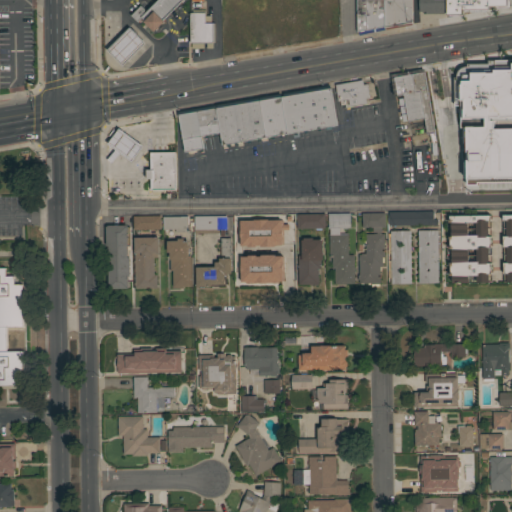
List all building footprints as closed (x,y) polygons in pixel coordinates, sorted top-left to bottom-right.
[(182,0),(162,21),(163,22),(152,32),(142,22),(143,21),(140,18),(136,23),(129,16),(139,6),(143,10),(142,11),(144,13),(156,0),(182,0)] [(384,0),(384,29),(358,34),(358,31),(357,31),(356,0),(384,0)] [(411,0),(411,24),(384,29),(384,0),(411,0)] [(443,0),(443,14),(424,14),(424,12),(417,12),(417,0),(443,0)] [(444,0),(444,13),(460,13),(460,9),(486,9),(486,5),(505,5),(505,0),(444,0)] [(191,14),(191,11),(204,11),(204,24),(212,24),(212,43),(189,43),(189,14),(191,14)] [(511,60),(487,60),(487,63),(466,63),(466,66),(462,66),(459,67),(456,71),(454,74),(454,77),(452,77),(453,105),(458,105),(458,126),(462,126),(462,142),(466,142),(466,157),(463,157),(464,176),(465,176),(465,184),(475,184),(475,182),(511,181),(511,60)] [(422,68),(435,142),(430,143),(428,133),(425,134),(423,118),(406,121),(405,114),(396,116),(392,96),(395,95),(391,73),(422,68)] [(362,80),(363,84),(366,84),(369,97),(365,98),(366,102),(349,105),(348,99),(338,100),(335,84),(362,80)] [(330,87),(336,125),(222,145),(220,132),(201,136),(203,148),(184,151),(178,114),(330,87)] [(132,147),(108,130),(98,145),(121,162),(132,147)] [(175,191),(171,191),(171,189),(150,189),(150,178),(145,178),(145,169),(149,169),(149,152),(175,151),(175,191)] [(433,211),(433,219),(437,219),(437,224),(388,225),(388,211),(433,211)] [(354,254),(354,283),(344,283),(344,284),(336,284),(336,283),(334,283),(334,268),(332,268),(331,257),(329,257),(328,234),(329,234),(329,228),(328,228),(327,213),(350,212),(350,227),(347,227),(348,254),(354,254)] [(361,254),(361,253),(365,253),(365,234),(376,233),(376,232),(372,232),(372,227),(362,227),(362,213),(384,212),(385,227),(381,227),(381,233),(383,233),(384,257),(382,257),(382,266),(380,266),(380,283),(378,283),(379,286),(371,286),(371,283),(359,283),(359,279),(358,279),(358,274),(359,274),(359,254),(361,254)] [(324,213),(325,228),(296,228),(296,214),(324,213)] [(259,214),(259,215),(262,215),(262,229),(234,229),(234,215),(259,214)] [(293,214),(293,228),(265,229),(265,221),(269,221),(269,214),(293,214)] [(490,214),(490,220),(487,220),(488,236),(490,236),(491,247),(488,247),(488,262),(491,262),(491,274),(487,274),(488,281),(476,281),(476,275),(468,275),(468,282),(451,282),(451,275),(449,275),(449,272),(450,272),(450,265),(449,265),(449,262),(451,262),(451,248),(449,248),(449,246),(449,238),(449,236),(451,236),(451,222),(448,222),(448,219),(449,219),(449,215),(490,214)] [(511,214),(511,281),(506,281),(506,274),(503,274),(503,262),(506,262),(506,255),(503,255),(503,236),(505,236),(505,228),(503,228),(502,214),(511,214)] [(160,215),(160,229),(133,229),(133,215),(160,215)] [(226,215),(226,229),(224,229),(224,235),(219,235),(219,233),(194,233),(194,216),(226,215)] [(187,216),(187,225),(189,225),(189,232),(175,232),(175,229),(163,229),(163,216),(187,216)] [(107,226),(107,225),(127,225),(127,226),(129,226),(129,245),(127,245),(127,257),(129,257),(130,275),(128,275),(128,288),(109,288),(108,245),(106,245),(106,226),(107,226)] [(437,229),(438,282),(418,283),(417,230),(437,229)] [(410,230),(411,283),(391,283),(390,230),(410,230)] [(293,285),(271,285),(271,250),(268,250),(268,239),(279,239),(279,236),(285,236),(285,239),(289,239),(289,254),(293,254),(293,285)] [(135,288),(134,237),(158,237),(159,252),(157,252),(157,257),(153,257),(153,274),(156,274),(157,288),(135,288)] [(196,267),(214,266),(214,262),(218,262),(218,258),(221,258),(220,237),(230,237),(231,273),(224,273),(224,284),(211,284),(211,286),(196,287),(196,267)] [(239,255),(239,239),(241,239),(241,237),(249,237),(249,239),(259,239),(260,250),(258,250),(258,268),(255,268),(256,285),(236,285),(235,255),(239,255)] [(323,259),(320,259),(320,268),(318,268),(318,284),(298,284),(297,255),(301,255),(301,239),(303,239),(303,237),(312,237),(312,239),(322,239),(323,259)] [(192,286),(182,286),(182,288),(174,288),(174,286),(173,286),(172,270),(169,270),(169,252),(167,252),(167,240),(177,240),(177,238),(183,238),(183,240),(188,240),(188,257),(192,257),(192,286)] [(0,267),(5,267),(5,276),(14,276),(14,284),(22,284),(23,327),(6,327),(6,351),(23,351),(23,376),(15,377),(15,385),(0,385),(0,267)] [(498,344),(498,342),(509,342),(509,348),(508,348),(508,362),(509,362),(509,369),(507,369),(507,374),(500,374),(500,369),(494,369),(494,378),(482,378),(481,344),(498,344)] [(451,343),(451,344),(464,343),(464,346),(467,346),(467,353),(464,353),(464,356),(450,356),(450,351),(441,351),(441,353),(442,353),(442,356),(445,356),(445,364),(441,364),(441,366),(426,366),(426,365),(414,365),(413,347),(424,347),(424,344),(434,344),(434,343),(451,343)] [(297,354),(302,354),(302,353),(311,353),(311,345),(345,345),(345,349),(347,349),(347,357),(345,357),(345,359),(346,361),(347,366),(345,366),(345,369),(298,369),(297,354)] [(138,372),(138,373),(132,373),(132,372),(116,373),(116,367),(116,359),(116,353),(133,353),(133,349),(140,349),(140,348),(151,348),(154,348),(154,347),(165,347),(165,350),(180,350),(180,372),(138,372)] [(277,374),(275,374),(275,376),(258,376),(258,368),(249,368),(249,367),(246,368),(246,366),(244,366),(243,347),(275,347),(276,366),(277,366),(277,374)] [(234,379),(235,379),(235,385),(235,394),(224,394),(224,392),(223,394),(217,394),(215,392),(213,392),(213,388),(207,388),(206,389),(201,389),(200,388),(198,388),(198,376),(199,376),(199,370),(198,370),(197,354),(213,354),(213,357),(216,357),(216,353),(224,353),(224,356),(225,356),(226,354),(230,354),(231,356),(234,356),(234,379)] [(413,380),(434,380),(434,384),(450,384),(449,372),(464,371),(464,385),(457,386),(457,397),(458,397),(459,406),(434,407),(431,407),(431,406),(413,406),(413,380)] [(311,374),(311,388),(291,388),(291,374),(311,374)] [(174,386),(174,396),(163,396),(163,410),(156,411),(156,412),(137,412),(137,397),(133,397),(133,376),(147,376),(147,387),(174,386)] [(262,394),(262,380),(278,380),(278,394),(262,394)] [(322,404),(318,404),(318,401),(315,401),(315,388),(324,388),(324,384),(328,384),(328,380),(346,380),(346,388),(344,388),(345,393),(343,393),(343,395),(346,395),(347,409),(322,410),(322,404)] [(511,391),(511,405),(499,405),(499,392),(511,391)] [(243,396),(243,395),(253,395),(253,396),(255,396),(255,400),(262,399),(262,412),(239,412),(239,396),(241,396),(243,396)] [(414,431),(415,431),(415,429),(417,429),(417,425),(414,425),(414,411),(428,411),(428,415),(434,415),(434,421),(437,421),(437,422),(440,422),(440,424),(441,424),(441,430),(440,430),(440,436),(438,436),(438,445),(414,445),(414,431)] [(511,411),(511,429),(492,429),(492,411),(511,411)] [(248,439),(247,436),(235,427),(244,415),(247,415),(258,424),(254,429),(266,451),(272,448),(280,462),(254,476),(247,465),(245,466),(234,446),(248,439)] [(142,429),(147,429),(147,437),(159,436),(159,452),(123,453),(123,434),(118,434),(117,416),(142,416),(142,429)] [(298,438),(317,438),(317,426),(321,426),(321,418),(337,418),(337,419),(348,418),(348,422),(347,422),(347,425),(348,425),(348,429),(347,429),(347,451),(332,451),(332,452),(322,452),(320,451),(316,453),(298,453),(298,438)] [(458,432),(457,432),(457,425),(470,425),(470,426),(472,426),(473,446),(459,446),(458,432)] [(224,426),(224,442),(212,442),(212,447),(182,447),(182,451),(167,452),(167,444),(168,444),(168,430),(173,430),(173,426),(224,426)] [(502,433),(503,448),(479,448),(479,434),(502,433)] [(0,443),(14,443),(15,458),(12,458),(12,460),(15,460),(15,468),(13,468),(13,475),(0,475),(0,443)] [(335,456),(336,480),(347,480),(347,488),(349,488),(349,494),(334,494),(325,494),(325,493),(308,494),(308,484),(303,484),(302,469),(308,469),(308,456),(335,456)] [(443,490),(443,488),(434,489),(434,490),(421,491),(421,478),(422,478),(421,471),(419,471),(419,465),(421,465),(420,457),(442,456),(442,457),(457,457),(457,460),(458,461),(458,465),(457,467),(457,477),(455,477),(456,489),(443,490)] [(511,456),(511,464),(510,464),(511,471),(511,474),(511,490),(490,490),(489,456),(511,456)] [(240,511),(238,511),(244,498),(243,498),(246,489),(262,497),(263,494),(264,481),(280,482),(279,496),(273,496),(264,511),(240,511)] [(0,483),(10,483),(10,488),(12,488),(12,490),(13,490),(13,505),(11,505),(11,506),(0,506),(0,483)] [(418,511),(418,497),(456,497),(456,511),(418,511)] [(308,511),(307,500),(334,499),(350,498),(350,511),(308,511)] [(148,502),(148,505),(161,505),(161,511),(123,511),(123,503),(148,502)]
